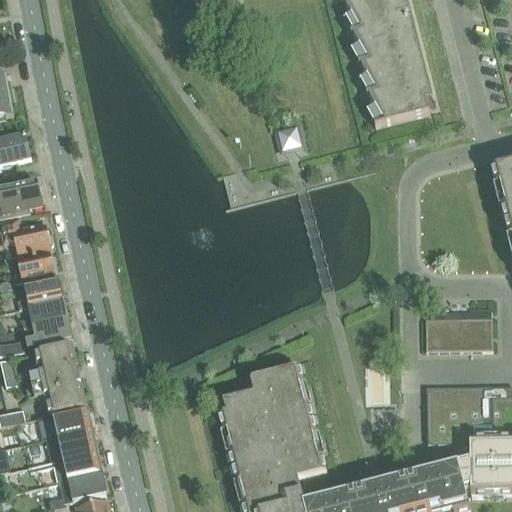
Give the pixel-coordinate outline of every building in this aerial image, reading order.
[(427,106),(434,104),(406,0),(181,0),(182,2),(191,0),(341,0),(376,132),(430,118),(427,106)] [(0,79),(0,121),(15,119),(8,78),(0,79)] [(277,137),(281,157),(301,152),(297,132),(277,137)] [(27,140),(0,145),(0,168),(0,171),(33,163),(27,140)] [(511,170),(493,176),(497,192),(503,190),(505,201),(508,211),(503,213),(507,228),(511,243),(511,242),(511,170)] [(348,181),(379,173),(379,172),(307,191),(307,192),(344,182),(348,181)] [(231,211),(297,194),(297,193),(232,210),(223,179),(236,176),(236,175),(218,180),(223,179),(231,210),(226,212),(231,211)] [(38,186),(0,194),(0,201),(2,210),(0,210),(0,225),(32,218),(29,207),(42,204),(38,186)] [(5,251),(17,249),(19,261),(52,254),(51,251),(54,248),(52,241),(49,240),(47,231),(25,235),(23,224),(0,228),(5,251)] [(55,261),(53,261),(52,257),(19,264),(24,288),(57,281),(55,271),(57,269),(55,261)] [(19,305),(21,313),(30,311),(63,304),(62,296),(64,294),(62,287),(59,287),(59,284),(26,291),(29,303),(19,305)] [(2,287),(0,290),(0,291),(1,295),(13,293),(12,288),(8,286),(2,287)] [(67,307),(64,306),(63,304),(30,311),(33,322),(23,324),(25,333),(35,331),(68,324),(66,316),(68,314),(67,307)] [(426,317),(426,332),(494,331),(493,316),(426,317)] [(68,324),(35,331),(37,342),(27,344),(29,354),(72,344),(70,335),(73,334),(71,327),(68,326),(68,324)] [(494,331),(426,332),(427,356),(494,355),(494,331)] [(23,344),(13,347),(15,357),(25,355),(23,344)] [(51,421),(88,412),(74,350),(37,359),(42,379),(31,382),(36,402),(46,400),(51,421)] [(1,367),(3,373),(14,370),(12,364),(1,367)] [(4,379),(15,377),(14,370),(3,373),(4,379)] [(227,418),(220,420),(227,446),(233,471),(240,497),(243,511),(470,511),(467,499),(461,480),(459,471),(449,473),(446,471),(419,478),(417,481),(398,486),(395,484),(368,491),(366,495),(347,500),(344,498),(331,501),(327,484),(325,477),(328,476),(327,474),(320,449),(314,423),(307,398),(301,372),(263,382),(257,383),(254,384),(252,387),(254,393),(255,399),(224,406),(227,418)] [(4,379),(6,386),(17,383),(15,377),(4,379)] [(6,386),(7,392),(18,389),(17,383),(6,386)] [(495,392),(427,393),(429,449),(460,449),(461,470),(459,471),(461,480),(467,499),(473,498),(473,505),(485,505),(487,511),(511,511),(511,402),(495,403),(495,392)] [(27,448),(48,444),(93,434),(88,412),(51,421),(39,423),(43,440),(26,444),(27,448)] [(17,416),(20,426),(26,425),(24,415),(17,416)] [(11,418),(13,428),(20,426),(17,416),(11,418)] [(4,419),(6,429),(13,428),(11,418),(4,419)] [(97,456),(93,434),(48,444),(53,466),(97,456)] [(59,487),(61,487),(102,477),(97,456),(53,466),(31,471),(32,476),(55,471),(59,487)] [(107,499),(102,477),(61,487),(64,503),(51,506),(51,511),(65,511),(67,511),(66,509),(107,499)]
